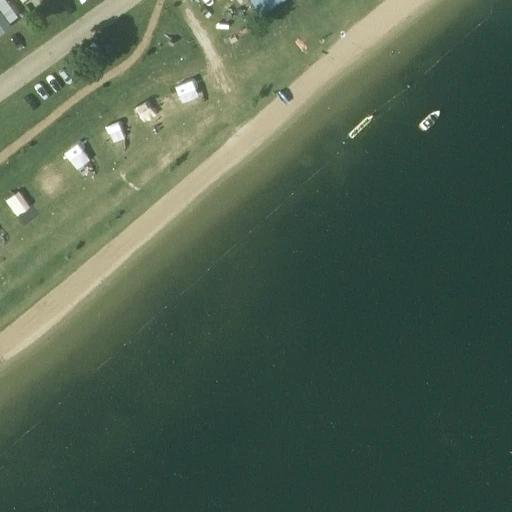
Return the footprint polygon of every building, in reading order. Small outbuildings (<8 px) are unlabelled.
[(0,2),(0,30),(10,26),(0,2)] [(166,88),(177,109),(201,96),(190,76),(166,88)] [(154,130),(172,118),(156,96),(139,108),(154,130)] [(104,125),(115,141),(131,129),(120,113),(104,125)] [(44,194),(60,181),(47,165),(31,178),(44,194)]
